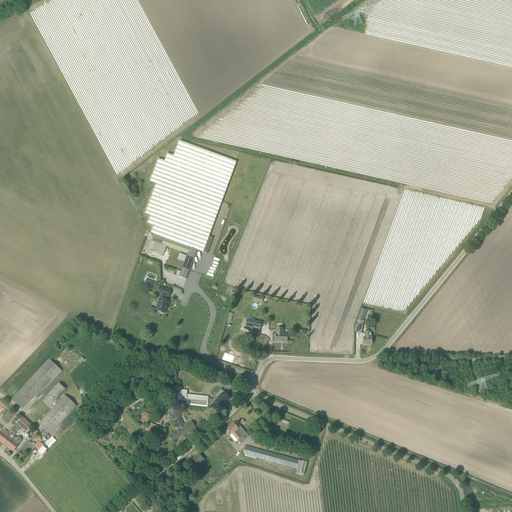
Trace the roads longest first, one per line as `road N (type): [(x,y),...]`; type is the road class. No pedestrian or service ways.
road 1 (unclassified): [(256,378),(270,358),(357,360),(384,349),(511,194)]
road 2 (unclassified): [(462,511),(457,483),(447,475),(252,394)]
road 3 (unclassified): [(114,511),(252,394)]
road 4 (track): [(374,356),(511,354)]
road 5 (unclassified): [(256,378),(207,358),(213,314),(190,285)]
